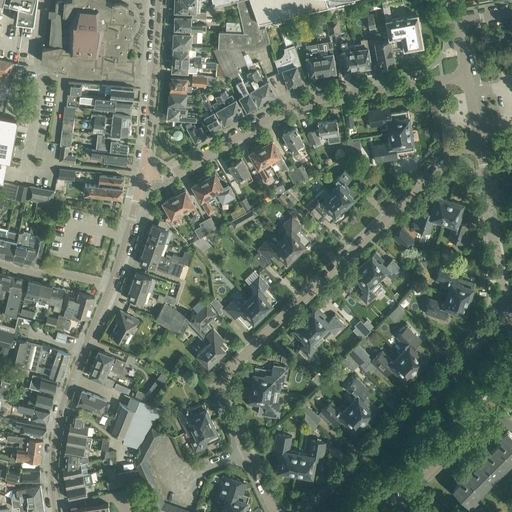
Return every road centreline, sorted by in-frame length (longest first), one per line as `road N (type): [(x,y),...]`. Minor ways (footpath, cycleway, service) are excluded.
road 1 (residential): [(476,137),(230,368),(224,406),(275,511)]
road 2 (residential): [(141,174),(173,173),(304,102),(465,76)]
road 3 (residential): [(506,313),(305,511)]
road 4 (residential): [(111,284),(61,412),(55,511)]
road 5 (residential): [(506,313),(476,137)]
road 6 (residential): [(159,0),(141,174)]
road 7 (residential): [(391,511),(511,391)]
